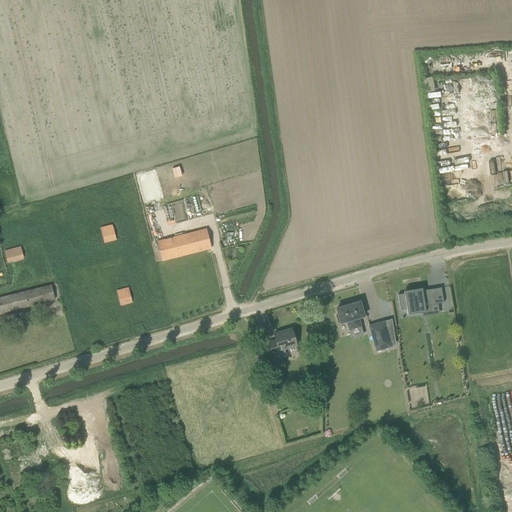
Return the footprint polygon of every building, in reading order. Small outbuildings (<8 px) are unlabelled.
[(116,239),(113,225),(101,228),(104,242),(116,239)] [(162,261),(212,248),(207,229),(157,242),(162,261)] [(24,258),(21,247),(5,251),(7,262),(24,258)] [(0,313),(55,300),(51,285),(0,298),(0,313)] [(117,291),(120,305),(132,302),(129,288),(117,291)] [(408,315),(422,313),(432,311),(431,305),(444,303),(442,288),(398,295),(400,310),(407,309),(408,315)] [(358,318),(365,317),(360,302),(337,309),(339,315),(336,316),(339,323),(341,322),(341,323),(347,322),(349,329),(361,326),(358,318)] [(370,326),(377,351),(391,346),(384,322),(370,326)] [(297,345),(292,329),(274,334),(276,340),(268,343),(273,359),(286,355),(284,349),(297,345)]
